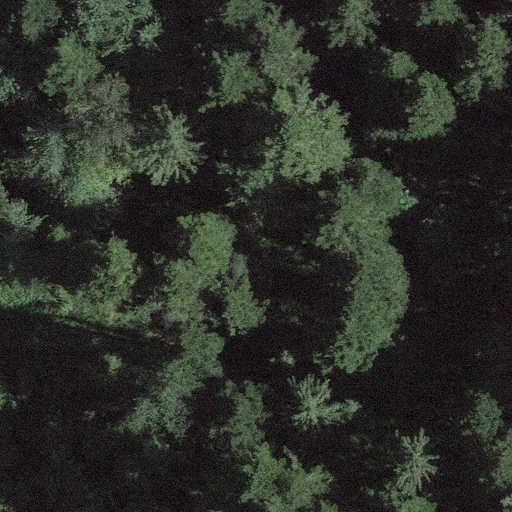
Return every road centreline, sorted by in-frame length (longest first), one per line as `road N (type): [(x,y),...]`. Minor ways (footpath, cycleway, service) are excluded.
road 1 (track): [(371,511),(385,437),(391,124),(284,0)]
road 2 (track): [(391,124),(511,295)]
